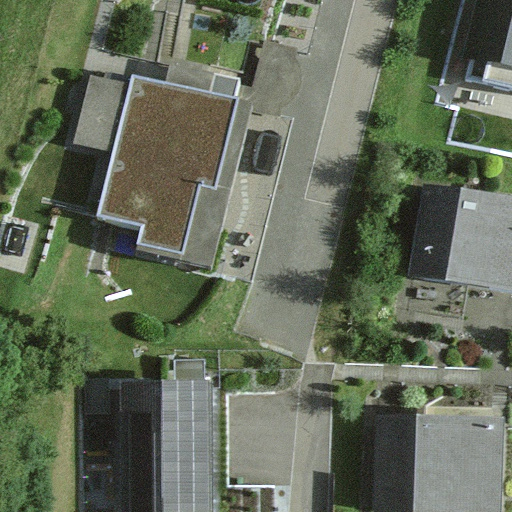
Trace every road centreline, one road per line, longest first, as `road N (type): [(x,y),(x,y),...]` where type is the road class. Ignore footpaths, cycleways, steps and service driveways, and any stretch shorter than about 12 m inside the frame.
road 1 (residential): [(371,0),(292,334)]
road 2 (residential): [(309,511),(317,383)]
